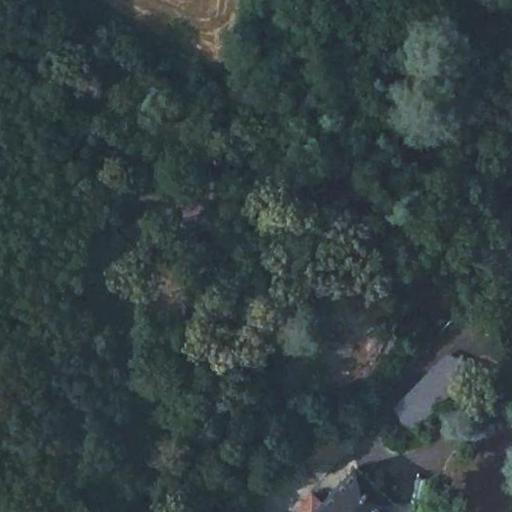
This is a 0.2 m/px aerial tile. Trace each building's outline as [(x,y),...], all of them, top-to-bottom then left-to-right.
[(351,438),(332,422),(307,449),(316,458),(329,456),(352,446),(351,438)] [(307,449),(294,463),(304,472),(316,458),(307,449)] [(314,498),(301,511),(386,511),(395,503),(382,492),(371,482),(357,470),(322,505),(314,498)] [(382,492),(387,487),(375,477),(371,482),(382,492)] [(201,511),(207,502),(195,496),(186,511),(201,511)]
